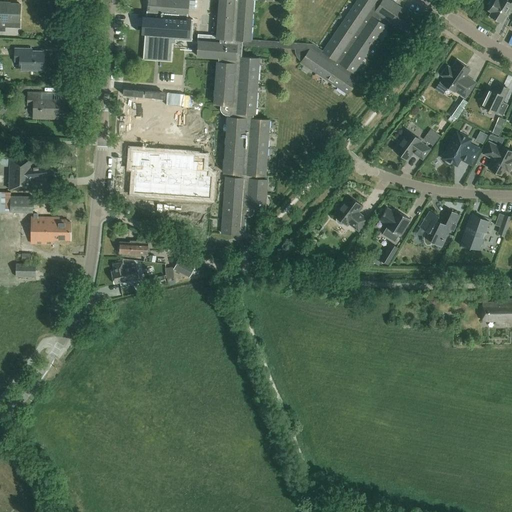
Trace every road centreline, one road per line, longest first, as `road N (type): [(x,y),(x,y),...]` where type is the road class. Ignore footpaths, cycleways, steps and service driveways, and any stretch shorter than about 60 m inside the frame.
road 1 (tertiary): [(0,423),(53,355),(86,286),(110,0)]
road 2 (track): [(227,268),(511,286)]
road 3 (track): [(227,268),(321,511)]
road 4 (residential): [(511,194),(431,189),(363,166)]
road 5 (track): [(96,211),(227,268)]
